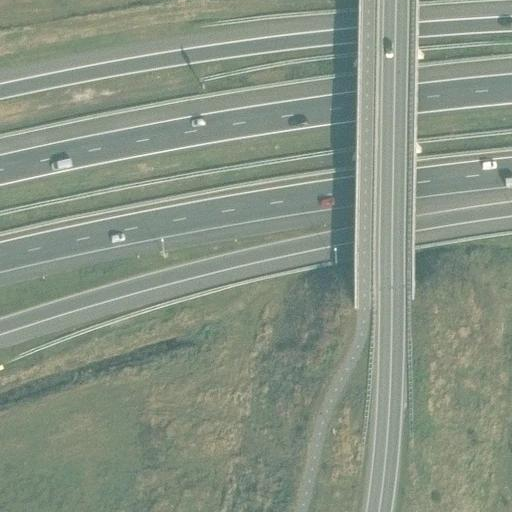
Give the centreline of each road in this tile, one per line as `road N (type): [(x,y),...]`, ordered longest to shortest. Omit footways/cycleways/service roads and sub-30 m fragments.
road 1 (motorway): [(0,328),(249,258),(511,213)]
road 2 (motorway): [(0,257),(229,212),(511,174)]
road 3 (motorway): [(511,90),(193,132),(0,171)]
road 4 (motorway): [(511,26),(267,45),(0,92)]
road 5 (tertiary): [(378,511),(390,353),(396,0)]
